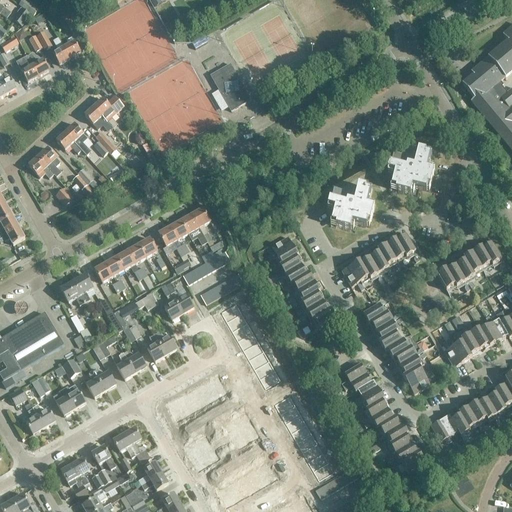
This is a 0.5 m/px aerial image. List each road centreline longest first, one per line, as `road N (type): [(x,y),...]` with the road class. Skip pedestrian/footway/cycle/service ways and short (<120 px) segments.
road 1 (residential): [(511,355),(474,377),(469,392),(425,417),(412,415),(325,279),(328,263),(397,222),(438,225),(462,139)]
road 2 (unclassified): [(58,257),(409,45)]
road 3 (residential): [(8,168),(94,88),(75,73),(0,114)]
road 4 (residential): [(250,511),(295,478),(227,355)]
road 5 (residential): [(28,471),(141,404)]
road 6 (residential): [(207,511),(141,404)]
